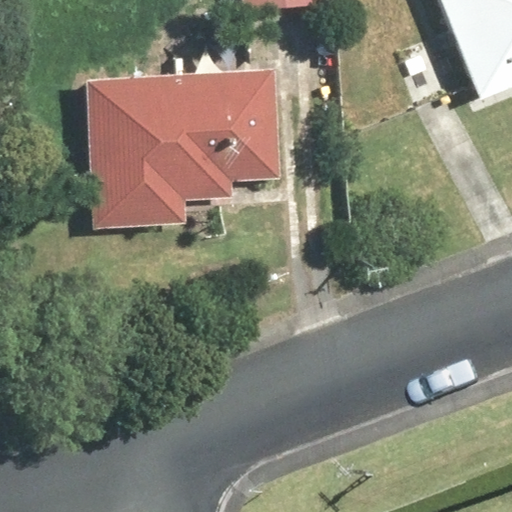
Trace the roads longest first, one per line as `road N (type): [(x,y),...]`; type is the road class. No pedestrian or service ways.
road 1 (residential): [(123,456),(511,316)]
road 2 (residential): [(0,504),(123,456)]
